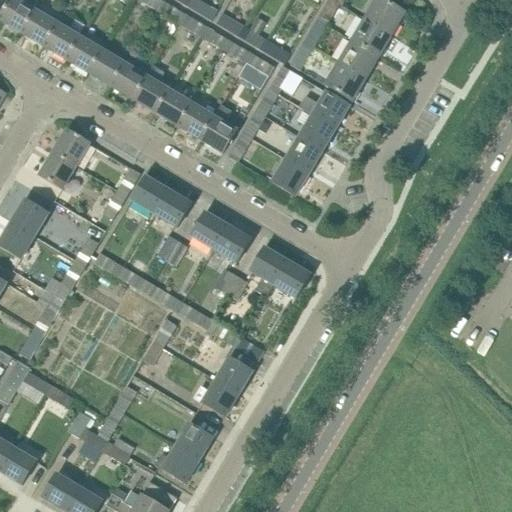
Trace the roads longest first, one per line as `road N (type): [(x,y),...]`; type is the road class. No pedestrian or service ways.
road 1 (tertiary): [(282,511),(511,125)]
road 2 (residential): [(50,88),(349,267)]
road 3 (residential): [(349,267),(381,216),(373,168),(471,2)]
road 4 (residential): [(204,511),(349,267)]
